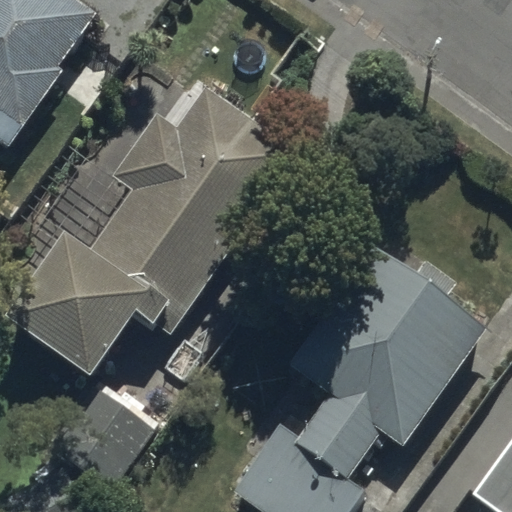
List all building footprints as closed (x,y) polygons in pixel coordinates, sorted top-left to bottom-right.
[(0,0),(0,150),(9,156),(101,25),(64,0),(0,0)] [(171,343),(303,158),(209,92),(178,137),(158,123),(114,185),(133,198),(88,261),(62,242),(3,325),(94,389),(141,322),(171,343)] [(407,457),(494,337),(381,255),(293,375),(331,402),(304,440),(286,427),(233,498),(252,511),(359,511),(369,500),(349,485),(383,439),(407,457)] [(36,480),(78,511),(98,511),(157,436),(101,394),(36,480)] [(511,511),(511,453),(478,501),(493,511),(511,511)]
